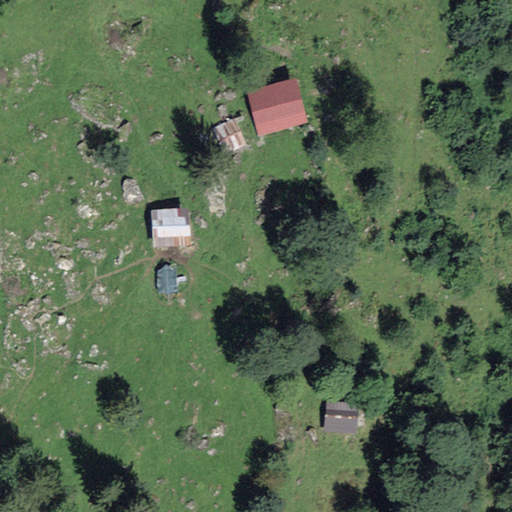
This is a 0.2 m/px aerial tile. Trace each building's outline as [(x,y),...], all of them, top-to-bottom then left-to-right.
[(292,86),(249,97),(254,114),(296,103),(292,86)] [(258,130),(301,120),(296,103),(254,114),(258,130)] [(232,124),(216,130),(225,151),(241,144),(232,124)] [(184,216),(156,216),(157,244),(185,243),(184,216)] [(327,429),(353,432),(356,408),(330,405),(327,429)]
